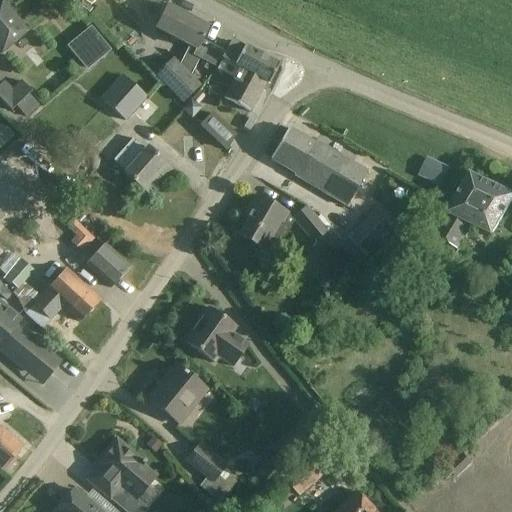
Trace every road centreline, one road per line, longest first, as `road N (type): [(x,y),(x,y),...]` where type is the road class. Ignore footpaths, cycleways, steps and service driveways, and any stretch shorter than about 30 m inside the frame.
road 1 (residential): [(0,505),(254,135),(322,68)]
road 2 (residential): [(511,148),(322,68)]
road 3 (residential): [(322,68),(195,0)]
